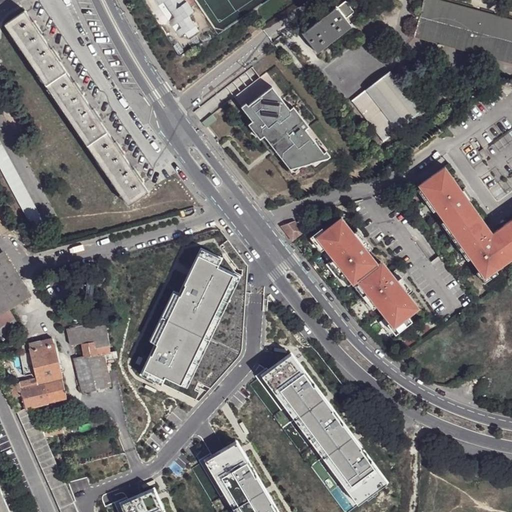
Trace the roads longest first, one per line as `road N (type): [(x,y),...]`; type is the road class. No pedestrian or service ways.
road 1 (residential): [(95,0),(177,146),(336,352),(413,414),(511,449)]
road 2 (residential): [(511,425),(443,404),(352,337),(173,109),(108,0)]
